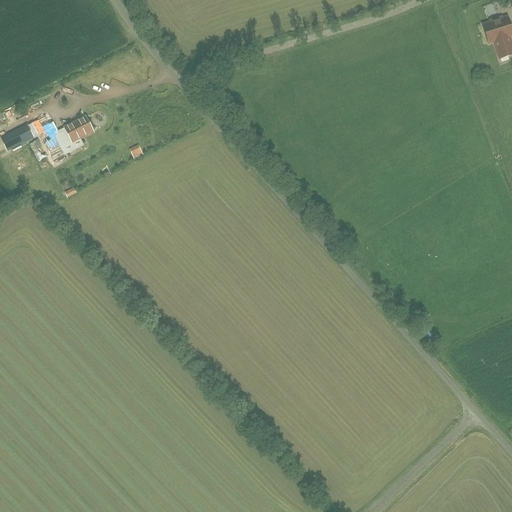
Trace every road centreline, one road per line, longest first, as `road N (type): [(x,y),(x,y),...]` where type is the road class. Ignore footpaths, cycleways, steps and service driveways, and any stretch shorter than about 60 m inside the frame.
road 1 (unclassified): [(476,413),(177,79)]
road 2 (unclassified): [(177,79),(424,0)]
road 3 (unclassified): [(372,511),(476,413)]
